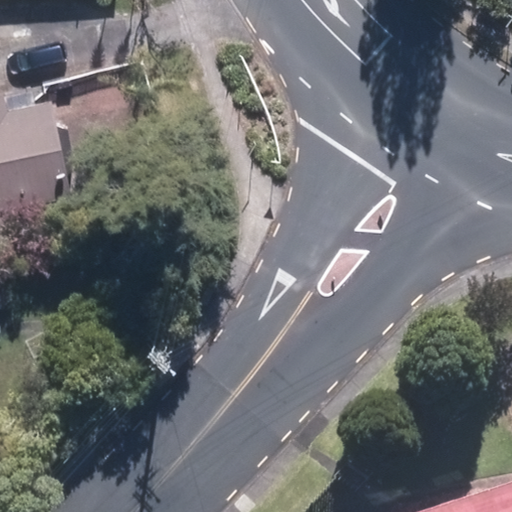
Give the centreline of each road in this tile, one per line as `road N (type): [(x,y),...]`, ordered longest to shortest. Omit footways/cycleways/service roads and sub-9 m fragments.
road 1 (tertiary): [(139,511),(402,194),(461,136)]
road 2 (secondary): [(299,0),(366,71),(461,136)]
